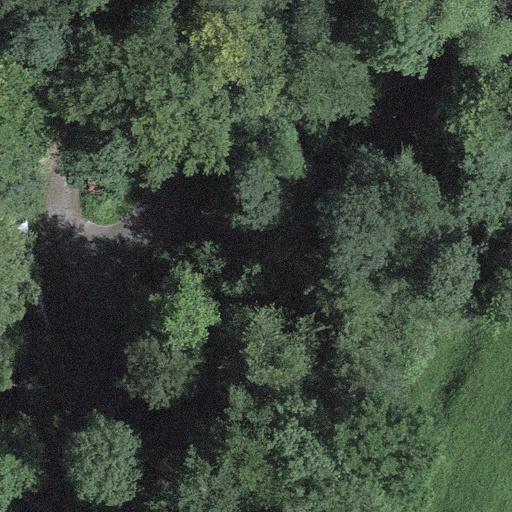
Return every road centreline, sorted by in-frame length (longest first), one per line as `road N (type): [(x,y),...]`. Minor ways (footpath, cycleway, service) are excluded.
road 1 (residential): [(511,64),(251,160),(182,200),(115,276),(82,349),(32,511)]
road 2 (track): [(67,0),(115,276)]
